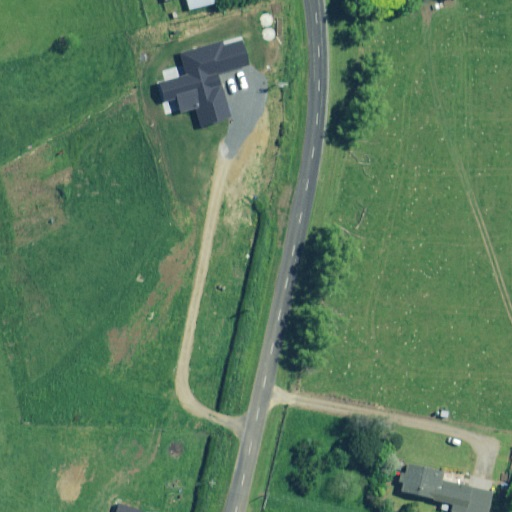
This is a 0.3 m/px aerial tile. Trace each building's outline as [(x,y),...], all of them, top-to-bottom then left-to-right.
[(161,0),(162,2),(168,0),(183,0),(186,11),(212,4),(210,0),(161,0)] [(255,54),(254,18),(232,19),(234,54),(255,54)] [(179,40),(178,31),(166,33),(175,87),(195,83),(187,39),(179,40)] [(211,34),(200,34),(201,48),(211,48),(211,34)] [(451,506),(449,511),(486,511),(491,495),(439,481),(440,475),(406,466),(400,493),(451,506)]
